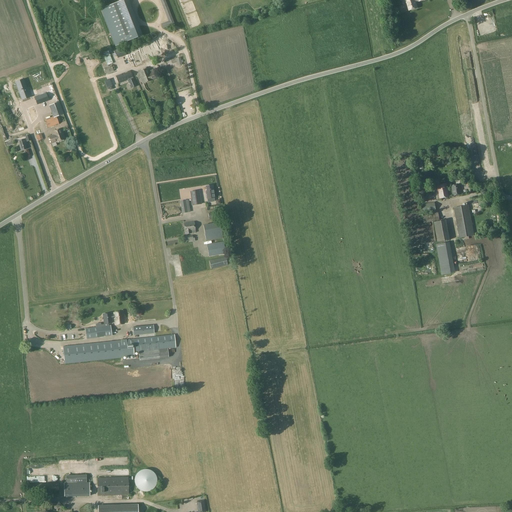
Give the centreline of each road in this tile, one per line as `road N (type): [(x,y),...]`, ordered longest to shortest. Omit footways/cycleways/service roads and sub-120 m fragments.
road 1 (unclassified): [(0,225),(162,131),(398,53),(467,14)]
road 2 (unclassified): [(467,14),(499,189),(511,198)]
road 3 (unclassified): [(176,510),(130,500),(0,500)]
